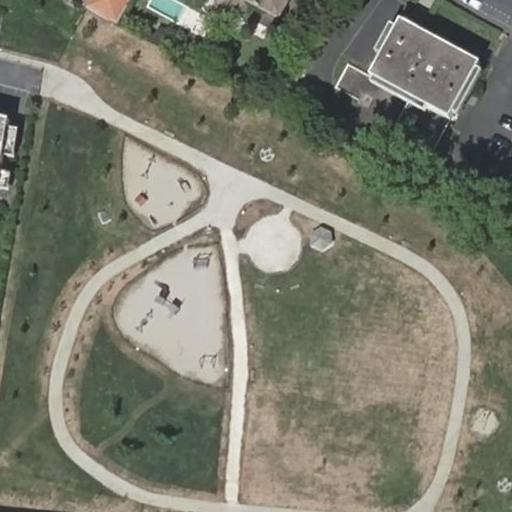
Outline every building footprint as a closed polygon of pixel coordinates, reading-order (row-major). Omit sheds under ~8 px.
[(94,0),(89,9),(121,26),(134,0),(94,0)] [(238,12),(276,32),(292,0),(211,0),(206,12),(232,25),(238,12)] [(413,16),(408,25),(423,33),(427,23),(413,16)] [(423,33),(408,25),(402,22),(374,77),(416,100),(392,146),(430,166),(484,65),(423,33)] [(0,191),(11,125),(0,122),(0,191)] [(333,234),(323,227),(311,234),(312,248),(324,254),(335,246),(333,234)]
